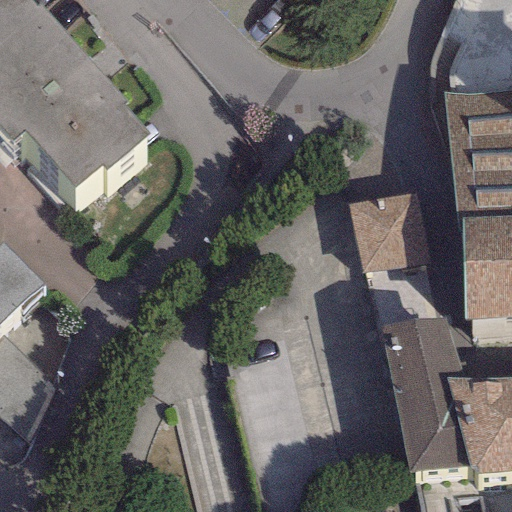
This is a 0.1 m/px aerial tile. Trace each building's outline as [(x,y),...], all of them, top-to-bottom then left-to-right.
[(34,9),(26,0),(0,0),(0,132),(10,144),(23,133),(73,191),(100,167),(105,172),(147,136),(121,105),(124,103),(40,4),(34,9)] [(511,91),(441,95),(452,226),(461,225),(462,320),(511,318),(511,91)] [(413,195),(345,205),(359,275),(427,262),(413,195)] [(0,323),(42,285),(1,244),(0,244),(0,323)] [(462,379),(443,320),(378,327),(408,474),(469,466),(444,380),(462,379)] [(54,387),(1,339),(0,340),(0,420),(25,442),(54,387)] [(511,377),(462,379),(444,380),(469,466),(472,476),(511,469),(511,377)]
